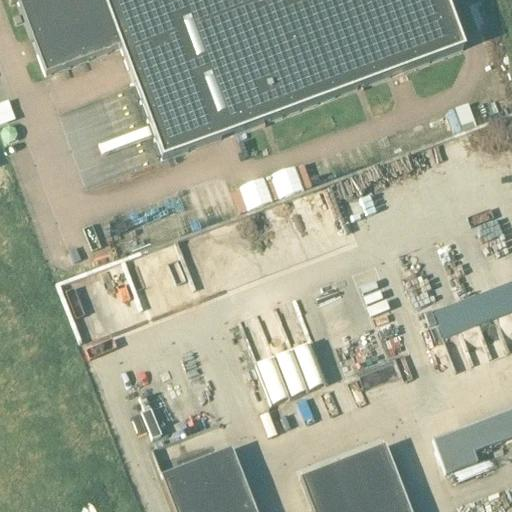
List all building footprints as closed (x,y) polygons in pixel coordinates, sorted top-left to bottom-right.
[(463,53),(443,0),(6,0),(10,8),(15,6),(17,5),(21,16),(44,80),(56,76),(119,52),(161,165),(463,53)] [(0,109),(0,125),(13,123),(10,108),(0,109)] [(231,190),(238,215),(312,193),(305,168),(231,190)] [(468,366),(511,351),(511,316),(432,343),(438,363),(452,359),(456,370),(468,366)] [(255,364),(269,407),(327,389),(313,346),(255,364)] [(511,413),(432,439),(445,478),(478,468),(473,452),(511,439),(511,413)] [(409,511),(386,451),(300,483),(311,511),(409,511)] [(253,511),(232,455),(163,481),(174,511),(253,511)]
